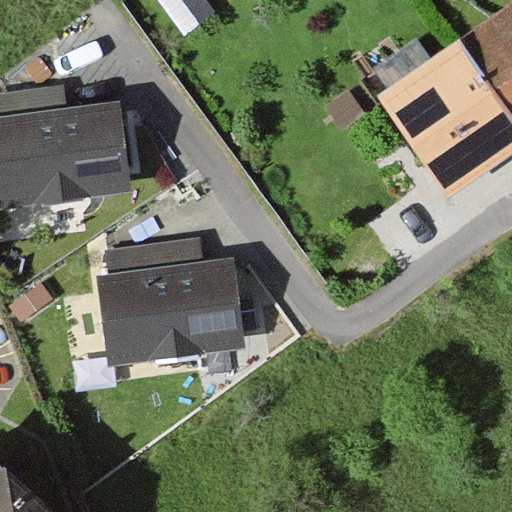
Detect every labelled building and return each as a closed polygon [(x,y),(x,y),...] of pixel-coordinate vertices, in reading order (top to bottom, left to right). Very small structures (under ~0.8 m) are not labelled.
[(511,0),(509,0),(511,2),(457,40),(511,115),(511,0)] [(511,147),(511,115),(457,40),(379,97),(449,193),(511,147)] [(61,86),(0,91),(0,202),(130,190),(121,100),(63,105),(61,86)] [(110,359),(242,345),(233,259),(201,262),(199,237),(108,247),(111,272),(101,273),(110,359)] [(0,511),(52,511),(0,463),(0,511)]
